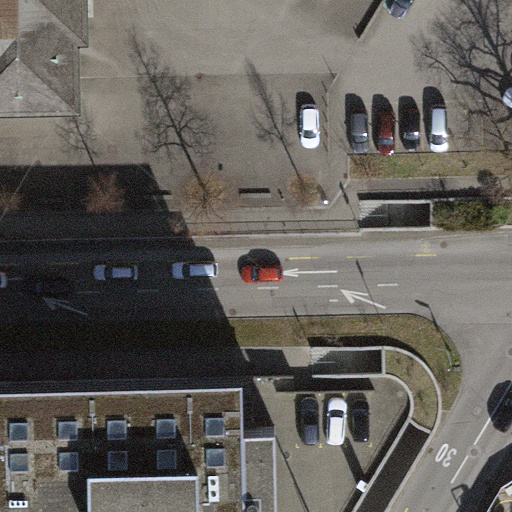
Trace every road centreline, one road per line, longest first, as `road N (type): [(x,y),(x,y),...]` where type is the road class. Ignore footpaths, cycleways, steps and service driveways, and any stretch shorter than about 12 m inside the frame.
road 1 (primary): [(511,285),(0,287)]
road 2 (unclassified): [(439,511),(511,389)]
